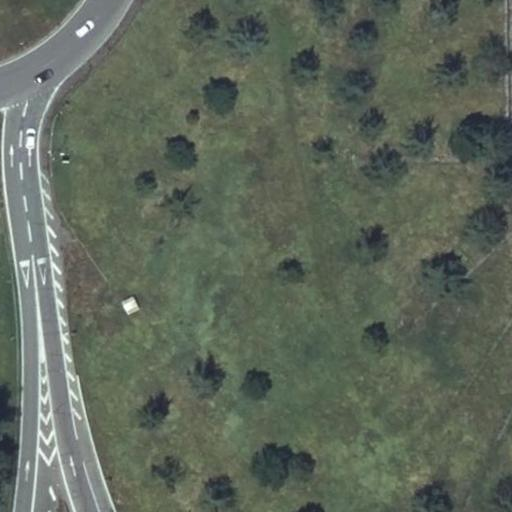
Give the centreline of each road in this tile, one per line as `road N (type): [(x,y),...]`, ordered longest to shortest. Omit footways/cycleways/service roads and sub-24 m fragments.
road 1 (motorway): [(42,354),(20,187),(36,77)]
road 2 (motorway): [(87,511),(42,354)]
road 3 (motorway): [(33,511),(42,354)]
